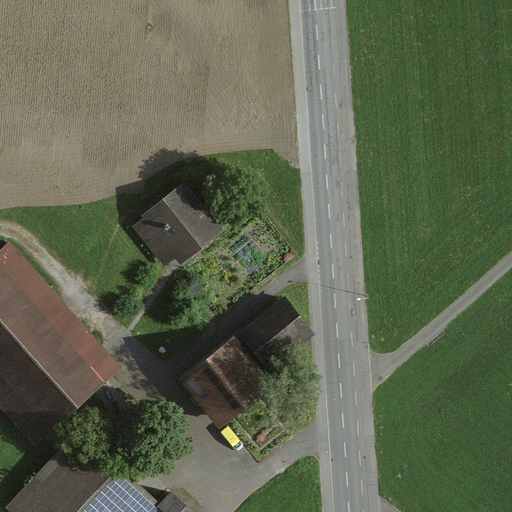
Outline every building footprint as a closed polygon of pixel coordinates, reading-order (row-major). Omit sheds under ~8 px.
[(188,179),(141,215),(177,263),(224,227),(188,179)] [(9,240),(0,248),(0,393),(37,434),(118,359),(9,240)] [(283,293),(239,328),(264,359),(308,324),(283,293)] [(239,328),(188,368),(228,418),(279,378),(264,359),(239,328)] [(174,511),(89,430),(15,507),(20,511),(174,511)]
